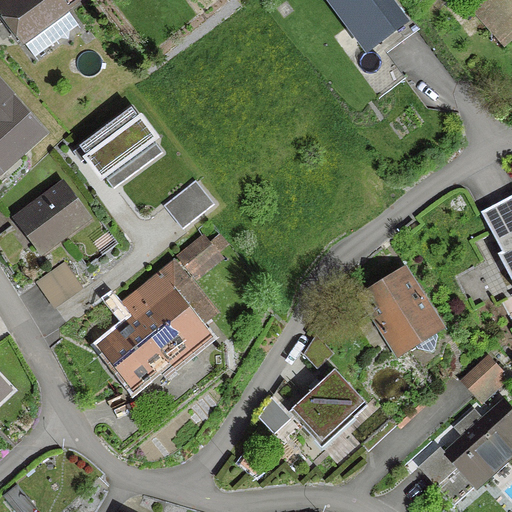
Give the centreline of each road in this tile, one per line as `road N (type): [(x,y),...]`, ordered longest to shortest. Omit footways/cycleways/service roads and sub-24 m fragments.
road 1 (residential): [(63,412),(87,447),(129,478),(229,503),(312,499),(372,511)]
road 2 (residential): [(0,291),(63,412)]
